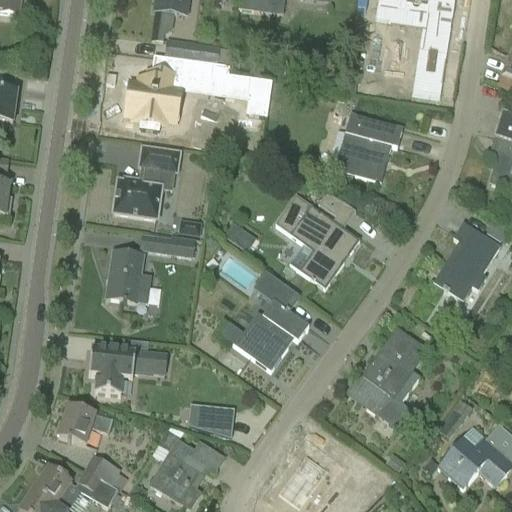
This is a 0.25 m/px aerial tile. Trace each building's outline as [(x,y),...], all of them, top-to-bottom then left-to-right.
[(0,0),(0,18),(17,20),(20,4),(21,5),(21,0),(0,0)] [(155,0),(154,17),(174,19),(177,0),(179,0),(187,1),(187,0),(155,0)] [(328,10),(329,0),(238,0),(236,15),(282,21),(284,0),(297,0),(297,6),(328,10)] [(414,90),(439,95),(454,4),(426,0),(375,0),(374,10),(397,13),(394,31),(423,36),(414,90)] [(227,69),(229,56),(216,55),(165,47),(163,64),(194,69),(214,71),(214,67),(227,69)] [(511,85),(511,52),(500,80),(511,85)] [(227,74),(152,63),(149,80),(147,80),(145,88),(137,87),(136,91),(129,89),(124,122),(131,123),(130,127),(137,128),(136,135),(155,138),(156,130),(163,132),(164,128),(175,129),(182,86),(211,91),(212,86),(225,88),(227,74)] [(458,108),(466,67),(447,64),(440,104),(458,108)] [(345,84),(343,97),(353,98),(354,86),(345,84)] [(250,85),(245,121),(264,124),(270,88),(250,85)] [(0,138),(4,139),(5,129),(11,130),(16,98),(9,97),(10,91),(0,89),(0,138)] [(511,207),(511,121),(500,118),(493,144),(495,145),(490,161),(495,163),(487,190),(506,195),(508,196),(506,205),(511,207)] [(401,135),(382,130),(349,121),(344,139),(335,137),(330,155),(332,155),(326,174),(333,176),(375,187),(379,171),(377,170),(379,163),(386,165),(390,153),(396,154),(401,135)] [(119,186),(114,218),(157,224),(162,188),(164,174),(173,176),(176,157),(143,153),(140,171),(143,171),(141,185),(128,183),(128,188),(119,186)] [(0,223),(3,224),(8,191),(3,190),(4,180),(5,180),(7,166),(0,165),(0,223)] [(294,202),(273,231),(288,241),(302,251),(289,271),(298,277),(307,283),(310,286),(309,288),(312,290),(313,288),(324,295),(343,267),(341,265),(347,256),(350,258),(358,246),(342,235),(309,211),(294,202)] [(180,226),(178,240),(198,243),(200,229),(180,226)] [(486,239),(499,247),(506,236),(493,228),(486,239)] [(231,229),(222,242),(231,249),(240,236),(231,229)] [(432,290),(449,300),(461,308),(470,293),(477,297),(484,285),(480,282),(498,253),(461,229),(452,245),(462,251),(454,265),(449,262),(432,290)] [(139,257),(190,264),(193,245),(171,242),(170,246),(141,242),(139,257)] [(104,305),(124,307),(135,309),(142,262),(131,261),(111,257),(107,283),(110,284),(108,304),(104,304),(104,305)] [(254,334),(239,355),(244,358),(253,365),(269,377),(286,354),(282,351),(289,342),(296,347),(307,332),(290,321),(287,319),(299,302),(264,277),(251,295),(272,309),(254,334)] [(347,401),(363,412),(395,435),(409,417),(399,409),(418,383),(410,378),(426,356),(411,345),(395,334),(383,350),(390,355),(379,371),(372,366),(347,401)] [(91,354),(88,379),(96,380),(94,397),(118,400),(119,383),(130,384),(130,375),(151,377),(152,361),(91,354)] [(459,406),(436,436),(447,445),(470,415),(459,406)] [(204,411),(201,436),(229,444),(232,415),(204,411)] [(55,440),(58,441),(57,443),(66,446),(66,448),(69,449),(70,447),(84,451),(89,435),(106,441),(111,427),(66,413),(66,414),(62,429),(58,428),(55,440)] [(149,491),(172,505),(183,511),(190,511),(198,499),(190,495),(203,473),(213,480),(222,465),(205,455),(197,450),(192,459),(174,449),(181,437),(167,433),(150,461),(162,469),(149,491)] [(436,474),(446,483),(462,495),(477,478),(494,493),(511,472),(511,467),(499,456),(483,443),(482,443),(470,433),(460,444),(460,445),(437,473),(436,474)] [(312,456),(291,487),(294,489),(287,498),(305,510),(311,501),(318,506),(336,478),(355,491),(370,469),(332,444),(320,461),(312,456)] [(391,460),(384,470),(396,479),(403,469),(391,460)] [(91,462),(82,477),(99,487),(109,493),(118,477),(91,462)] [(429,465),(420,476),(429,483),(436,474),(437,473),(429,465)] [(69,490),(70,489),(47,473),(32,495),(57,511),(68,511),(78,499),(101,511),(105,511),(115,496),(109,493),(99,487),(82,477),(74,493),(69,490)] [(390,479),(378,475),(371,490),(384,495),(390,479)] [(137,508),(144,496),(133,489),(131,493),(130,492),(125,501),(137,508)] [(57,511),(32,495),(20,511),(57,511)]
